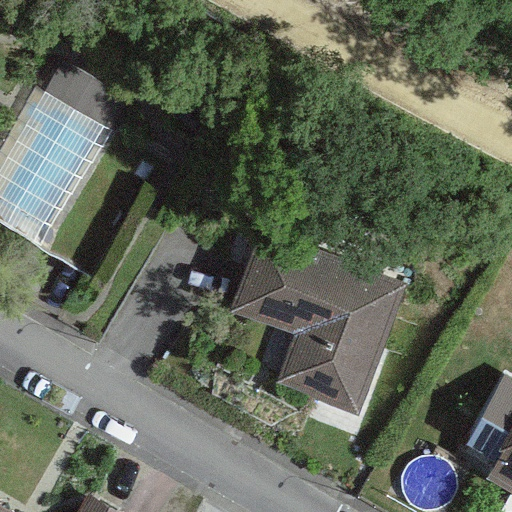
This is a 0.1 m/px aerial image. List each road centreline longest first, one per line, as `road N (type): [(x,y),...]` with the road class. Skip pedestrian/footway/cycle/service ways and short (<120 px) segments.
road 1 (residential): [(0,340),(293,511)]
road 2 (track): [(511,151),(237,0)]
